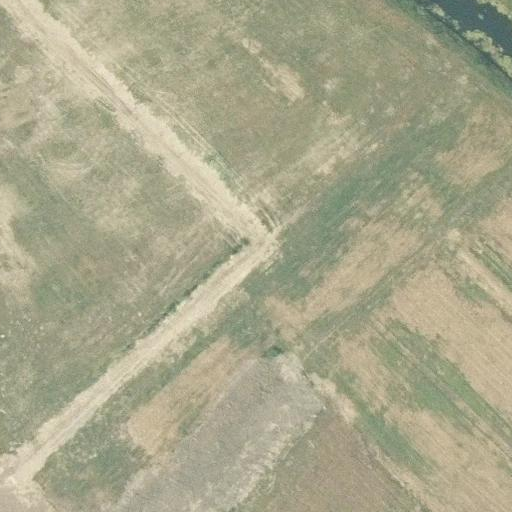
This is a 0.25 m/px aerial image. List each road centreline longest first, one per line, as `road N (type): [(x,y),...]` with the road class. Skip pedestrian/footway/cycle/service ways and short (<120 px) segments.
road 1 (unknown): [(63,417),(502,0)]
road 2 (unknown): [(63,417),(166,511)]
